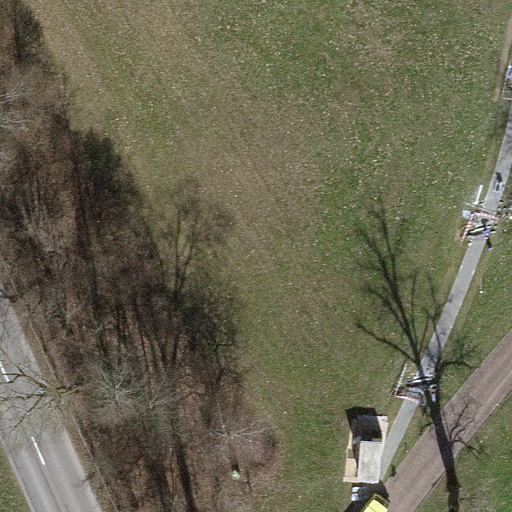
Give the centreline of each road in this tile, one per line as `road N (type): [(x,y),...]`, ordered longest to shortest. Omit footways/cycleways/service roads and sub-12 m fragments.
road 1 (track): [(382,511),(511,367)]
road 2 (tertiary): [(69,511),(0,352)]
